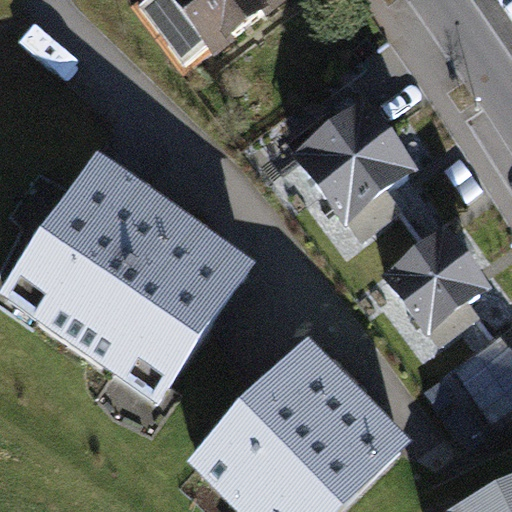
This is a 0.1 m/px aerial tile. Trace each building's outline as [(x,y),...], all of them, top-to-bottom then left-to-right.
[(146,0),(132,11),(184,77),(283,0),(146,0)] [(352,112),(293,155),(381,274),(419,246),(397,216),(407,208),(417,201),(352,112)] [(250,275),(99,169),(6,299),(157,405),(212,328),(250,275)] [(511,415),(511,364),(494,340),(437,381),(479,440),(511,415)] [(341,511),(402,451),(309,359),(266,402),(199,470),(241,511),(341,511)] [(511,511),(511,491),(469,511),(511,511)]
